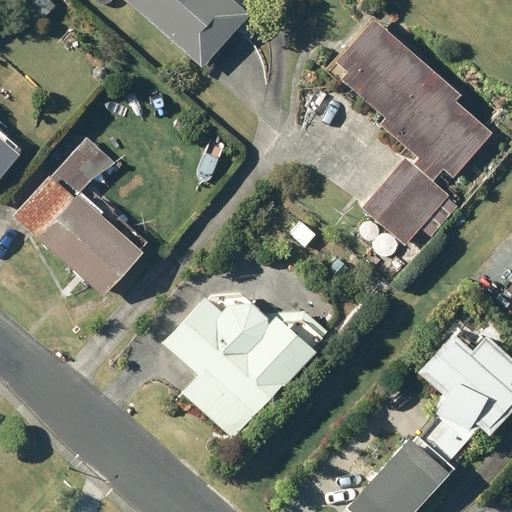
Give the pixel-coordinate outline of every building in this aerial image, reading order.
[(20,0),(37,14),(49,0),(20,0)] [(114,0),(193,67),(250,0),(114,0)] [(445,100),(450,94),(360,19),(325,61),(337,70),(330,78),(378,118),(372,125),(412,158),(407,164),(398,157),(355,208),(400,246),(415,228),(426,237),(452,206),(441,197),(443,194),(426,181),(437,168),(448,177),(485,133),(445,100)] [(0,163),(13,150),(0,138),(0,127),(1,126),(0,125),(0,163)] [(42,177),(7,216),(95,295),(132,254),(70,199),(105,160),(82,139),(45,180),(42,177)] [(216,154),(206,166),(215,175),(225,162),(216,154)] [(311,235),(296,222),(285,234),(300,247),(311,235)] [(335,258),(326,267),(335,277),(345,267),(335,258)] [(177,392),(229,437),(322,331),(298,310),(265,312),(257,322),(238,304),(215,306),(210,312),(193,297),(155,342),(193,375),(177,392)] [(511,394),(503,387),(511,366),(474,334),(468,342),(452,328),(445,336),(440,332),(407,372),(438,398),(427,412),(431,416),(405,446),(396,439),(340,506),(347,511),(404,511),(437,473),(435,471),(471,427),(480,435),(511,397),(511,394)]
